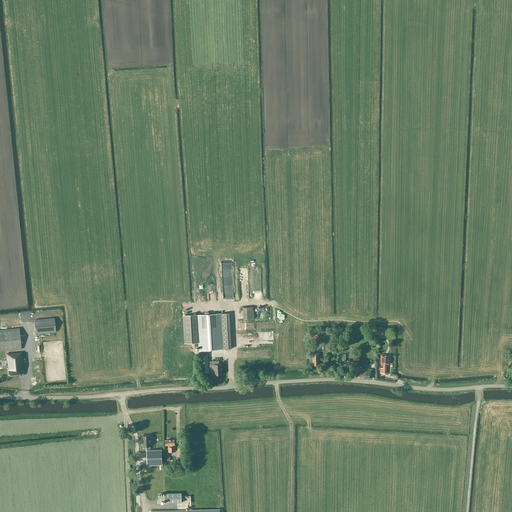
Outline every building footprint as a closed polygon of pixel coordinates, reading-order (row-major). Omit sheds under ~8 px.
[(232,292),(230,262),(222,263),(223,283),(225,283),(225,288),(224,289),(224,292),(232,292)] [(253,319),(253,307),(243,308),(243,320),(253,319)] [(229,313),(183,316),(184,343),(198,343),(199,351),(225,349),(232,349),(229,313)] [(55,331),(54,318),(34,320),(35,334),(55,331)] [(0,329),(0,350),(21,349),(19,328),(0,329)] [(267,332),(240,333),(240,341),(268,340),(267,332)] [(23,374),(21,352),(6,354),(8,375),(23,374)] [(380,368),(380,373),(387,373),(387,364),(389,364),(390,355),(381,354),(381,364),(383,364),(383,368),(380,368)] [(210,372),(208,355),(201,355),(202,373),(210,372)] [(35,370),(37,370),(37,359),(29,359),(29,371),(35,371),(35,370)] [(219,364),(219,361),(209,361),(210,367),(214,366),(214,375),(222,375),(222,364),(219,364)] [(376,369),(372,369),(359,370),(359,373),(356,373),(356,378),(372,378),(372,372),(376,372),(376,369)] [(150,436),(142,436),(143,447),(147,446),(147,450),(147,465),(162,465),(162,450),(150,450),(150,446),(150,436)] [(175,445),(174,440),(165,440),(166,445),(169,445),(169,447),(168,447),(168,452),(176,452),(175,447),(173,447),(173,445),(175,445)] [(181,493),(164,493),(164,503),(181,503),(181,493)]
